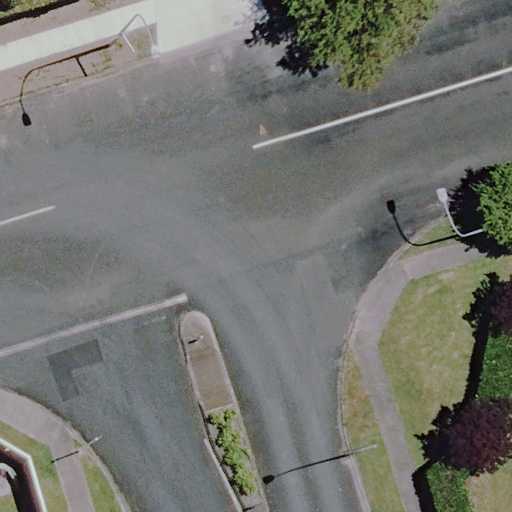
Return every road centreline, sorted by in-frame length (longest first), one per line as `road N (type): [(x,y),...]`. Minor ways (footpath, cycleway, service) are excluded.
road 1 (residential): [(150,177),(511,66)]
road 2 (residential): [(250,511),(150,177)]
road 3 (residential): [(0,223),(150,177)]
